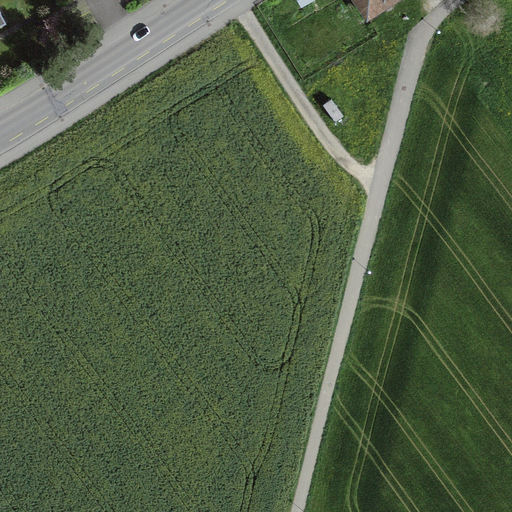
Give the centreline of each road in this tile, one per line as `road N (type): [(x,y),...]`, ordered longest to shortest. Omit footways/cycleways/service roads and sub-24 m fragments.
road 1 (tertiary): [(0,133),(209,0)]
road 2 (track): [(377,187),(346,164),(233,0)]
